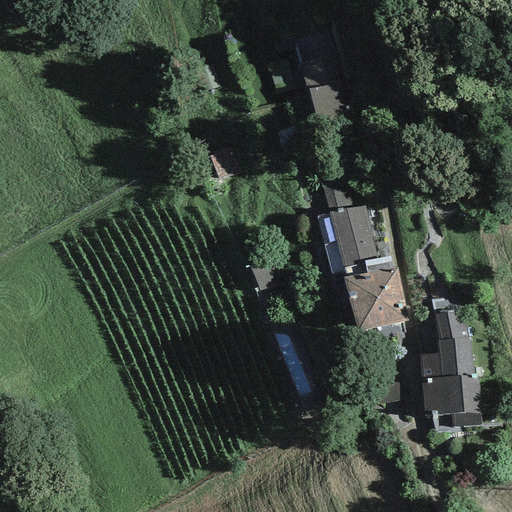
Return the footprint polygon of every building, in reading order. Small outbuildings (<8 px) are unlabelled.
[(310,96),(318,127),(350,118),(333,57),(299,67),(308,97),(310,96)] [(237,150),(212,161),(222,186),(248,176),(237,150)] [(382,259),(368,209),(335,219),(349,269),(382,259)] [(358,337),(407,324),(397,271),(346,283),(358,337)] [(463,312),(434,317),(441,342),(469,340),(463,312)] [(480,416),(482,416),(479,378),(474,379),(471,340),(469,340),(441,342),(437,342),(439,356),(419,358),(421,382),(424,421),(447,419),(448,429),(481,427),(480,416)]
